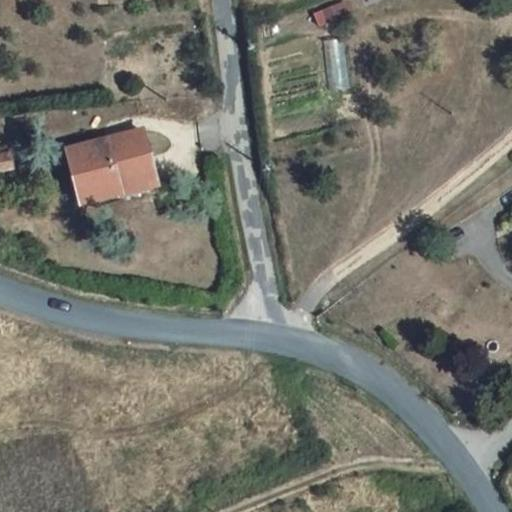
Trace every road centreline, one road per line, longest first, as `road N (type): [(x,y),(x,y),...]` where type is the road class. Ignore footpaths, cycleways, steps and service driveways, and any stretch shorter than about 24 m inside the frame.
road 1 (unclassified): [(218,0),(269,336)]
road 2 (track): [(511,135),(311,297),(299,344)]
road 3 (tertiary): [(491,511),(470,471),(410,407),(334,354),(269,336)]
road 4 (tertiary): [(269,336),(129,319),(0,288)]
road 5 (track): [(470,471),(419,459),(350,465),(238,511)]
